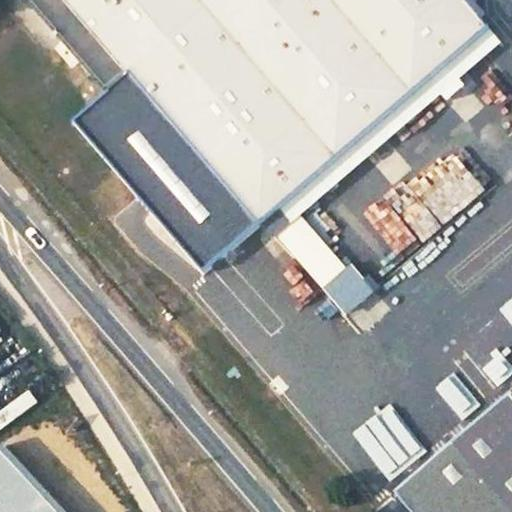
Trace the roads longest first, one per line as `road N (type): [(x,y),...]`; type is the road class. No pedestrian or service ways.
road 1 (primary): [(275,511),(0,186)]
road 2 (primary): [(0,261),(166,511)]
